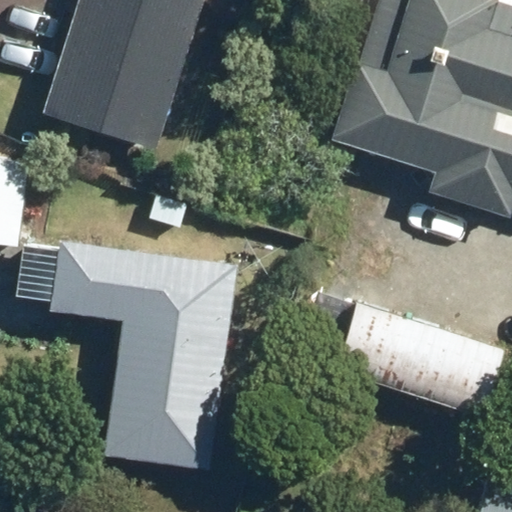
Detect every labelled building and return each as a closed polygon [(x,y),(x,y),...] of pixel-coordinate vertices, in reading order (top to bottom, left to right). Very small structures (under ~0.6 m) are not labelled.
[(201,0),(75,0),(40,112),(155,148),(201,0)] [(376,0),(358,60),(353,59),(331,138),(433,171),(426,189),(507,216),(511,199),(511,5),(495,1),(494,0),(376,0)] [(27,162),(0,158),(0,243),(16,245),(27,162)] [(235,264),(56,240),(47,309),(119,319),(101,454),(207,468),(235,264)] [(500,349),(352,302),(331,370),(478,416),(500,349)] [(511,511),(511,470),(487,464),(474,511),(511,511)]
